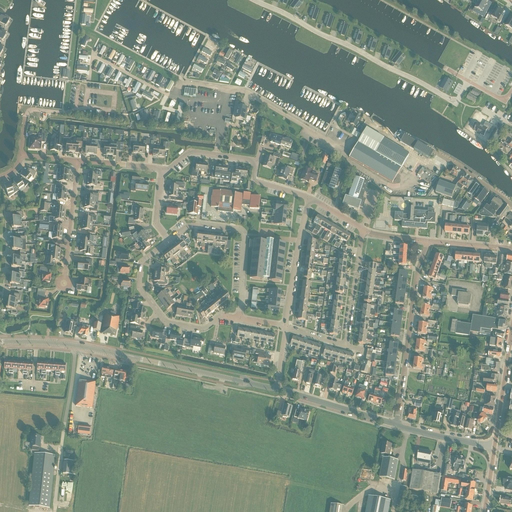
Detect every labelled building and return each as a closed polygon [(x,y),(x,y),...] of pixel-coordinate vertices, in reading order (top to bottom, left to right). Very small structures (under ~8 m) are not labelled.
[(295,0),(290,7),(293,9),(299,1),(302,3),(303,1),(301,0),(295,0)] [(489,1),(487,0),(479,0),(473,12),(484,18),(492,4),(488,2),(489,1)] [(248,7),(254,10),(257,4),(250,1),(248,7)] [(82,11),(92,13),(92,8),(87,7),(87,3),(83,2),(82,11)] [(311,10),(309,15),(312,16),(311,19),(315,21),(319,9),(315,8),(315,7),(312,6),(312,8),(315,9),(314,11),(311,10)] [(503,11),(496,7),(491,16),(498,20),(497,22),(500,23),(503,18),(500,16),(501,15),(503,11)] [(8,21),(10,18),(0,12),(0,16),(1,17),(0,18),(0,23),(5,27),(5,28),(9,21),(8,21)] [(340,25),(338,31),(341,32),(340,35),(344,36),(348,25),(344,24),(345,23),(341,22),(341,24),(344,25),(343,26),(340,25)] [(359,31),(356,30),(355,32),(358,33),(355,43),(359,44),(363,33),(359,32),(359,31)] [(86,36),(84,40),(82,39),(80,45),(85,47),(88,37),(86,36)] [(325,47),(328,40),(321,36),(317,43),(325,47)] [(201,50),(209,55),(211,51),(203,47),(201,50)] [(228,59),(232,50),(228,48),(223,57),(228,59)] [(107,57),(111,59),(116,51),(112,49),(107,57)] [(399,52),(391,62),(395,64),(401,57),(404,58),(405,56),(402,54),(402,55),(399,52)] [(121,54),(116,63),(120,64),(124,55),(121,54)] [(205,63),(209,57),(206,56),(205,58),(199,55),(197,59),(205,63)] [(241,67),(250,73),(253,69),(243,63),(241,67)] [(214,79),(217,80),(221,72),(214,69),(212,73),(216,74),(214,79)] [(146,78),(151,80),(155,72),(151,70),(146,78)] [(225,77),(225,73),(220,73),(220,82),(228,82),(228,77),(225,77)] [(155,83),(159,85),(164,77),(160,75),(155,83)] [(165,89),(169,91),(174,82),(169,79),(165,89)] [(450,81),(444,79),(439,88),(445,91),(450,81)] [(143,87),(141,93),(146,96),(149,89),(143,87)] [(185,88),(184,96),(195,97),(196,90),(185,88)] [(481,93),(474,89),(471,93),(478,97),(481,93)] [(475,103),(477,99),(469,94),(466,99),(475,103)] [(244,120),(246,112),(245,112),(245,108),(237,106),(236,111),(237,112),(236,118),(244,120)] [(477,116),(480,117),(479,118),(485,121),(488,115),(479,111),(477,116)] [(354,116),(351,114),(347,122),(355,127),(360,118),(355,115),(354,116)] [(497,123),(492,120),(489,127),(484,125),(483,127),(478,124),(475,123),(472,129),(474,130),(474,131),(484,136),(486,132),(489,133),(492,129),(493,130),(497,123)] [(409,155),(408,153),(383,139),(384,138),(366,128),(349,157),(392,183),(409,155)] [(499,137),(501,133),(494,130),(488,141),(494,144),(496,140),(497,141),(499,137)] [(38,139),(31,138),(30,144),(29,149),(34,150),(35,149),(40,149),(40,143),(44,143),(45,135),(39,134),(38,139)] [(51,140),(50,151),(58,152),(58,144),(62,145),(63,136),(56,135),(56,141),(51,140)] [(280,146),(280,145),(282,138),(273,135),(270,143),(280,146)] [(400,142),(429,158),(433,152),(404,135),(400,142)] [(72,152),(73,142),(70,142),(70,139),(64,138),(63,146),(66,146),(66,152),(69,153),(69,152),(72,152)] [(139,154),(140,145),(136,144),(136,139),(131,138),(130,145),(134,146),(133,153),(139,154)] [(280,145),(290,148),(293,140),(285,138),(285,139),(282,138),(280,145)] [(76,142),(73,142),(72,152),(75,152),(75,153),(78,153),(78,147),(82,148),(82,140),(76,139),(76,142)] [(143,145),(140,145),(139,154),(144,154),(145,145),(149,146),(150,140),(146,139),(146,141),(144,141),(143,145)] [(92,143),(91,154),(96,155),(97,150),(100,150),(100,141),(95,140),(95,143),(92,143)] [(505,142),(503,144),(499,141),(495,146),(507,155),(511,150),(511,149),(511,148),(511,147),(511,140),(508,145),(505,142)] [(85,154),(91,154),(92,143),(86,142),(86,141),(83,141),(83,148),(86,149),(85,154)] [(158,157),(159,148),(159,146),(156,145),(156,143),(154,143),(154,141),(151,141),(150,148),(153,149),(153,156),(158,157)] [(107,155),(110,155),(111,145),(111,142),(101,142),(101,149),(104,149),(104,155),(107,156),(107,155)] [(111,145),(110,155),(113,155),(112,156),(116,156),(116,151),(120,151),(120,143),(117,143),(116,146),(111,145)] [(163,148),(159,148),(158,157),(164,157),(165,150),(169,150),(169,143),(163,143),(163,148)] [(292,153),(290,159),(296,161),(298,156),(292,153)] [(271,169),(274,159),(266,156),(262,166),(271,169)] [(201,172),(202,163),(196,163),(196,168),(192,168),(191,176),(197,177),(197,174),(198,172),(201,172)] [(220,179),(222,166),(216,165),(215,172),(212,172),(211,178),(220,179)] [(228,167),(222,166),(220,179),(223,179),(223,181),(229,182),(230,174),(227,174),(228,167)] [(450,173),(452,175),(451,176),(456,178),(460,171),(454,166),(450,173)] [(57,170),(56,175),(59,176),(68,177),(69,171),(63,170),(63,168),(57,167),(57,170)] [(292,175),(294,169),(287,167),(286,170),(281,168),(278,178),(286,180),(288,174),(292,175)] [(241,180),(242,169),(236,168),(235,175),(232,175),(231,182),(237,182),(237,180),(240,180),(241,180)] [(312,170),(305,168),(300,180),(302,181),(305,183),(306,182),(308,183),(309,179),(316,182),(318,175),(311,172),(312,170)] [(21,176),(23,178),(28,182),(32,178),(33,179),(36,172),(28,169),(27,173),(24,171),(24,172),(23,171),(21,175),(21,176)] [(334,175),(325,172),(321,184),(324,185),(325,184),(330,186),(329,189),(334,190),(336,187),(338,187),(341,178),(338,177),(340,171),(335,170),(334,175)] [(87,180),(97,181),(97,177),(100,178),(101,172),(95,171),(95,174),(88,174),(87,180)] [(464,184),(469,177),(464,174),(458,183),(456,186),(461,190),(463,187),(464,187),(465,185),(464,184)] [(56,181),(55,184),(61,185),(61,182),(68,183),(68,177),(59,176),(56,175),(56,181)] [(355,178),(351,177),(349,182),(353,183),(348,198),(345,197),(342,205),(354,209),(353,210),(354,210),(354,209),(358,210),(359,206),(362,208),(365,199),(362,198),(368,182),(369,183),(355,178)] [(474,181),(469,177),(464,184),(465,185),(464,187),(467,190),(474,181)] [(13,182),(15,184),(19,190),(24,187),(25,188),(29,183),(28,182),(23,178),(20,181),(18,178),(17,179),(16,178),(14,181),(13,182)] [(97,184),(97,181),(87,180),(87,186),(93,187),(93,189),(101,190),(102,187),(100,186),(100,184),(97,184)] [(440,181),(436,192),(451,198),(452,198),(456,187),(440,181)] [(15,184),(11,187),(10,183),(9,183),(5,185),(4,185),(9,198),(19,190),(15,184)] [(147,191),(148,184),(136,183),(136,187),(132,187),(131,191),(136,192),(136,190),(147,191)] [(170,185),(169,191),(178,192),(178,189),(184,189),(185,184),(177,183),(177,186),(170,185)] [(473,197),(480,187),(475,184),(468,193),(473,197)] [(57,195),(66,196),(67,190),(60,189),(61,187),(55,186),(55,189),(57,189),(57,195)] [(475,200),(473,203),(477,206),(479,203),(481,204),(489,193),(482,188),(474,199),(475,200)] [(220,192),(213,191),(212,196),(211,196),(211,201),(211,207),(218,208),(218,211),(217,211),(233,213),(233,211),(240,212),(241,205),(250,206),(249,208),(259,210),(260,197),(250,195),(250,194),(243,193),(243,194),(235,193),(235,192),(220,190),(220,192)] [(178,192),(169,191),(168,197),(176,198),(175,201),(182,202),(183,196),(177,195),(178,192)] [(86,196),(85,202),(95,203),(98,203),(99,194),(92,193),(92,196),(86,196)] [(66,202),(66,196),(57,195),(56,201),(54,200),(53,203),(59,204),(59,201),(66,202)] [(486,205),(483,209),(479,214),(481,216),(481,217),(497,218),(505,207),(506,206),(504,205),(504,204),(495,198),(489,206),(486,205)] [(201,201),(196,200),(196,203),(190,203),(189,214),(196,215),(197,207),(200,207),(201,201)] [(464,201),(458,209),(465,210),(469,204),(466,202),(464,201)] [(95,203),(85,202),(84,208),(91,208),(91,211),(96,211),(97,206),(94,206),(95,203)] [(287,203),(273,202),(273,204),(276,205),(276,210),(286,211),(287,203)] [(181,209),(181,205),(175,205),(174,208),(167,207),(167,214),(177,215),(177,209),(181,209)] [(135,215),(143,217),(144,211),(137,210),(138,207),(132,206),(131,215),(135,216),(135,215)] [(505,218),(510,212),(511,211),(510,209),(506,206),(505,207),(497,218),(493,223),(496,225),(500,219),(502,220),(504,217),(505,218)] [(428,211),(414,210),(414,208),(409,207),(408,215),(403,214),(403,213),(395,212),(395,221),(402,221),(402,228),(427,229),(428,223),(435,223),(436,213),(434,213),(434,209),(428,209),(428,211)] [(286,211),(276,210),(275,214),(272,214),(272,217),(275,217),(285,218),(286,211)] [(11,218),(11,223),(21,222),(21,219),(23,219),(23,212),(16,212),(16,215),(12,216),(13,216),(13,218),(11,218)] [(64,215),(55,214),(54,217),(50,217),(49,222),(56,223),(56,220),(64,221),(64,215)] [(82,224),(92,225),(93,221),(96,221),(96,216),(90,215),(90,218),(83,217),(82,224)] [(143,222),(143,217),(135,215),(135,216),(134,219),(129,218),(128,224),(135,225),(136,221),(143,222)] [(312,233),(314,235),(323,220),(317,216),(313,223),(317,225),(314,229),(312,233)] [(285,218),(275,217),(274,222),(271,221),(271,224),(284,225),(285,218)] [(322,228),(324,229),(328,223),(323,220),(314,235),(316,236),(319,232),(322,228)] [(21,222),(11,223),(12,228),(14,228),(14,230),(13,230),(18,230),(18,233),(24,233),(24,226),(22,226),(21,222)] [(327,237),(330,233),(334,226),(328,223),(324,229),(328,231),(323,240),(325,241),(327,237)] [(484,234),(486,236),(487,235),(490,235),(491,228),(488,228),(488,224),(475,223),(474,231),(477,232),(476,236),(483,236),(484,234)] [(92,228),(92,225),(82,224),(82,230),(88,230),(88,233),(94,234),(95,228),(92,228)] [(502,235),(507,228),(502,224),(497,231),(502,235)] [(330,233),(335,236),(339,229),(334,226),(330,233)] [(339,229),(335,236),(341,239),(345,232),(339,229)] [(138,243),(139,242),(148,235),(144,230),(139,235),(137,232),(132,236),(138,243)] [(345,232),(341,239),(346,242),(350,236),(345,232)] [(139,242),(141,245),(139,246),(143,252),(150,247),(147,243),(151,240),(148,235),(139,242)] [(214,249),(215,236),(210,235),(208,243),(213,244),(212,246),(212,247),(208,246),(207,253),(213,254),(214,249)] [(12,240),(12,245),(25,245),(26,240),(26,237),(20,237),(20,240),(12,240)] [(81,239),(80,245),(90,246),(93,247),(94,238),(88,237),(87,240),(81,239)] [(227,237),(221,237),(220,245),(224,245),(224,248),(223,250),(226,251),(226,249),(230,249),(231,241),(227,241),(227,237)] [(266,242),(250,240),(249,248),(253,248),(251,275),(252,276),(252,279),(262,280),(263,278),(269,279),(269,281),(279,282),(280,279),(281,279),(285,244),(273,243),(273,241),(266,240),(266,242)] [(177,245),(185,256),(187,254),(185,252),(183,251),(187,248),(182,241),(177,245)] [(12,245),(12,250),(20,250),(20,253),(25,253),(25,250),(25,245),(12,245)] [(51,251),(50,254),(60,255),(61,249),(54,249),(54,246),(48,245),(48,250),(51,251)] [(90,246),(80,245),(79,251),(86,252),(86,255),(92,256),(92,250),(89,250),(90,246)] [(172,249),(177,255),(180,253),(182,255),(181,255),(183,257),(185,256),(177,245),(172,249)] [(174,258),(177,255),(172,249),(167,252),(175,263),(177,262),(176,259),(175,260),(174,258)] [(173,265),(175,263),(167,252),(162,256),(167,263),(171,260),(172,262),(173,265)] [(115,259),(115,262),(121,263),(121,260),(128,260),(129,253),(120,253),(119,260),(115,259)] [(60,255),(50,254),(50,258),(47,257),(46,263),(46,265),(55,266),(55,261),(59,261),(60,255)] [(12,257),(11,262),(21,263),(25,263),(25,255),(20,255),(20,258),(12,257)] [(436,255),(434,260),(441,263),(443,257),(436,255)] [(85,263),(78,262),(77,269),(88,270),(88,266),(91,267),(92,260),(86,260),(85,263)] [(441,263),(434,260),(432,266),(439,268),(441,263)] [(21,263),(11,262),(11,267),(19,268),(19,271),(24,271),(25,268),(21,268),(21,263)] [(115,262),(115,266),(118,266),(117,273),(120,273),(129,274),(130,267),(123,266),(123,263),(121,263),(115,262)] [(369,264),(368,271),(381,272),(381,270),(378,269),(378,270),(376,270),(376,265),(369,264)] [(432,266),(430,271),(438,274),(439,268),(432,266)] [(47,275),(48,268),(40,267),(39,277),(42,277),(42,283),(46,283),(46,282),(49,283),(50,275),(47,275)] [(155,270),(154,276),(165,277),(165,273),(168,273),(169,269),(166,268),(161,267),(161,270),(155,270)] [(445,279),(446,277),(440,275),(438,274),(430,271),(428,277),(435,280),(437,276),(445,279)] [(11,274),(10,279),(20,280),(20,277),(24,278),(24,272),(19,272),(18,275),(11,274)] [(165,277),(154,276),(154,282),(160,282),(159,285),(164,286),(167,285),(167,281),(164,281),(165,277)] [(511,290),(511,285),(511,277),(507,276),(506,280),(504,280),(503,287),(505,287),(505,289),(511,290)] [(20,280),(10,279),(10,284),(17,285),(17,288),(23,289),(24,281),(20,280)] [(130,288),(130,281),(122,280),(121,287),(123,287),(123,290),(127,290),(127,287),(130,288)] [(85,284),(77,283),(77,291),(87,292),(87,288),(90,288),(91,282),(85,281),(85,284)] [(343,288),(330,286),(330,288),(333,289),(333,288),(335,288),(335,293),(342,294),(343,288)] [(223,293),(219,295),(225,302),(229,298),(221,287),(219,289),(221,291),(223,293)] [(38,289),(37,292),(36,302),(40,302),(39,308),(44,308),(44,307),(47,307),(48,300),(44,300),(45,293),(44,293),(44,290),(38,289)] [(373,290),(365,289),(364,295),(377,297),(378,295),(374,294),(374,295),(372,295),(373,290)] [(472,295),(464,293),(465,291),(452,289),(451,296),(459,297),(458,305),(469,307),(469,305),(470,305),(472,295)] [(280,291),(267,290),(267,292),(270,293),(269,297),(280,298),(280,291)] [(160,301),(171,293),(170,292),(167,294),(165,291),(157,296),(160,301)] [(160,301),(164,305),(171,299),(170,297),(173,295),(171,293),(160,301)] [(8,298),(7,303),(17,305),(17,301),(19,302),(20,295),(14,294),(14,297),(9,296),(10,297),(10,298),(8,298)] [(213,294),(211,295),(220,305),(225,302),(219,295),(216,298),(215,296),(213,294)] [(213,300),(210,303),(215,309),(220,305),(211,295),(210,297),(211,299),(212,298),(213,300)] [(269,297),(266,297),(266,300),(269,300),(269,305),(279,306),(280,298),(269,297)] [(171,299),(164,305),(167,310),(175,304),(171,299)] [(204,301),(202,303),(211,313),(215,309),(210,303),(208,305),(206,303),(204,301)] [(17,305),(7,303),(6,308),(8,309),(7,310),(7,311),(11,311),(11,314),(17,315),(18,309),(16,308),(17,305)] [(211,313),(202,303),(200,304),(202,306),(204,308),(201,311),(199,313),(203,318),(205,316),(206,317),(211,313)] [(143,305),(135,304),(134,310),(135,310),(134,313),(137,314),(146,316),(147,310),(142,309),(143,305)] [(279,306),(269,305),(268,310),(265,309),(265,312),(278,313),(279,306)] [(500,305),(499,312),(498,312),(497,312),(496,315),(497,316),(498,316),(498,317),(506,318),(508,306),(500,305)] [(362,312),(375,314),(375,311),(372,311),(372,312),(370,311),(370,307),(363,306),(362,312)] [(146,316),(137,314),(134,313),(134,317),(131,316),(130,323),(139,325),(140,320),(144,321),(146,316)] [(105,314),(101,334),(115,337),(117,329),(120,317),(105,314)] [(452,320),(450,333),(469,336),(470,332),(480,333),(480,334),(490,336),(491,330),(492,329),(504,331),(505,327),(506,321),(494,319),(494,318),(473,315),(472,324),(457,322),(457,320),(452,320)] [(66,329),(65,333),(72,334),(74,326),(76,327),(78,319),(74,318),(73,321),(66,319),(64,329),(66,329)] [(360,325),(373,326),(373,324),(370,323),(370,324),(368,324),(369,319),(361,318),(360,325)] [(94,323),(93,330),(100,331),(101,324),(94,323)] [(89,326),(81,324),(81,327),(80,327),(78,334),(83,335),(82,336),(87,337),(89,329),(89,326)] [(141,339),(142,332),(136,330),(136,327),(130,326),(130,329),(133,330),(132,337),(141,339)] [(242,341),(244,341),(244,338),(246,329),(239,328),(237,337),(242,338),(242,341)] [(337,329),(325,328),(324,330),(328,330),(330,330),(329,335),(337,336),(337,329)] [(253,331),(246,329),(244,338),(249,339),(249,342),(251,342),(252,339),(251,339),(253,331)] [(163,331),(163,332),(153,330),(152,337),(162,339),(160,344),(165,345),(166,336),(167,331),(163,331)] [(260,332),(253,331),(251,339),(252,339),(257,340),(256,343),(258,344),(259,341),(260,332)] [(359,337),(371,339),(372,336),(368,336),(368,337),(366,336),(367,332),(359,331),(359,337)] [(259,341),(264,342),(263,345),(265,345),(266,342),(267,333),(260,332),(259,341)] [(266,342),(271,343),(270,346),(272,346),(275,335),(267,333),(266,342)] [(178,346),(183,347),(184,340),(180,339),(181,336),(171,334),(170,340),(179,342),(178,346)] [(297,347),(300,339),(293,337),(290,345),(295,347),(294,349),(296,350),(297,347)] [(184,340),(183,347),(186,347),(186,348),(193,349),(193,347),(200,348),(201,344),(203,344),(204,340),(194,338),(193,342),(187,341),(184,340)] [(304,349),(307,341),(300,339),(297,347),(302,349),(301,352),(303,352),(304,349)] [(502,348),(503,340),(491,339),(490,346),(491,347),(490,351),(497,352),(498,348),(502,348)] [(311,352),(314,343),(307,341),(304,349),(309,351),(308,354),(310,355),(311,352)] [(321,345),(314,343),(311,352),(316,353),(315,356),(317,357),(321,345)] [(223,355),(225,347),(215,345),(215,344),(212,344),(210,352),(214,352),(214,353),(223,355)] [(330,360),(330,357),(332,349),(325,347),(323,356),(328,357),(328,360),(330,360)] [(248,354),(249,349),(241,348),(240,351),(234,350),(232,359),(244,361),(245,353),(248,354)] [(330,357),(335,359),(335,362),(337,362),(337,359),(340,351),(332,349),(330,357)] [(269,366),(270,357),(262,356),(263,352),(257,351),(256,355),(259,355),(257,363),(269,366)] [(344,361),(347,352),(340,351),(337,359),(342,361),(342,363),(344,364),(345,361),(344,361)] [(501,357),(502,352),(489,351),(488,358),(494,359),(494,356),(501,357)] [(354,354),(347,352),(344,361),(345,361),(349,362),(349,365),(351,366),(354,354)] [(494,362),(494,359),(486,358),(486,366),(482,365),(481,371),(499,373),(500,362),(494,362)] [(295,369),(295,371),(295,370),(292,380),(298,381),(303,362),(297,361),(295,369)] [(370,367),(371,363),(363,361),(362,365),(363,365),(361,371),(367,373),(369,367),(370,367)] [(33,363),(26,362),(25,375),(27,375),(27,370),(32,371),(33,363)] [(332,363),(327,362),(327,366),(332,367),(330,373),(335,374),(336,367),(332,366),(332,363)] [(66,364),(59,363),(58,376),(60,376),(60,371),(65,372),(66,364)] [(107,375),(108,368),(103,367),(100,366),(99,372),(101,373),(101,374),(102,374),(101,377),(105,378),(105,375),(107,375)] [(309,370),(309,371),(308,375),(306,383),(311,384),(314,373),(315,374),(316,371),(309,370)] [(318,375),(317,374),(314,385),(316,386),(316,387),(318,387),(318,386),(320,387),(321,384),(323,384),(325,378),(322,377),(323,375),(320,374),(320,375),(318,375)] [(338,383),(339,381),(331,380),(329,389),(336,391),(337,389),(341,390),(343,384),(338,383)] [(92,409),(96,382),(83,381),(82,383),(79,382),(76,407),(92,409)] [(349,387),(347,394),(352,396),(354,388),(355,384),(356,382),(353,381),(352,384),(351,387),(351,388),(349,387)] [(190,396),(195,397),(196,390),(166,385),(165,396),(189,400),(190,396)] [(358,390),(355,397),(363,399),(365,392),(364,392),(365,391),(366,387),(359,385),(358,389),(358,390)] [(377,391),(375,391),(373,395),(370,394),(368,401),(374,403),(377,391)] [(379,396),(380,392),(377,391),(374,403),(380,405),(382,397),(379,396)] [(485,407),(494,410),(494,407),(496,397),(486,395),(484,405),(485,405),(484,408),(485,407)] [(289,417),(292,407),(284,405),(282,413),(278,412),(276,418),(282,419),(283,416),(289,417)] [(492,416),(494,410),(485,407),(484,408),(483,413),(479,412),(479,413),(484,414),(492,416)] [(409,408),(408,413),(408,418),(415,419),(416,414),(416,410),(409,408)] [(443,415),(444,410),(435,408),(434,413),(432,422),(441,424),(443,415)] [(297,418),(307,421),(309,412),(300,409),(299,411),(296,411),(294,417),(297,418)] [(483,415),(484,414),(479,413),(478,415),(477,422),(478,421),(480,424),(483,422),(487,419),(489,421),(491,419),(492,417),(483,415)] [(453,414),(452,417),(451,417),(450,417),(449,419),(449,420),(449,421),(450,422),(451,422),(451,426),(456,427),(457,418),(459,419),(460,415),(453,414)] [(466,415),(463,415),(462,418),(460,417),(458,427),(463,429),(466,415)] [(474,422),(469,420),(467,420),(465,429),(472,430),(474,422)] [(89,435),(90,427),(78,425),(77,433),(89,435)] [(40,448),(41,443),(40,443),(40,437),(32,436),(31,443),(33,443),(33,446),(32,446),(32,450),(39,451),(39,447),(40,448)] [(394,480),(398,460),(388,458),(389,455),(390,455),(392,444),(383,443),(381,454),(385,454),(384,458),(383,458),(380,477),(394,480)] [(430,461),(431,452),(428,451),(428,452),(419,450),(418,458),(417,462),(430,465),(431,461),(430,461)] [(49,508),(55,455),(34,453),(29,506),(49,508)] [(75,475),(76,462),(64,461),(63,474),(75,475)] [(362,470),(361,477),(367,477),(367,480),(370,480),(371,470),(362,470)] [(430,492),(430,493),(437,494),(440,474),(433,473),(413,470),(410,489),(430,492)] [(460,485),(461,479),(443,476),(441,490),(442,490),(441,493),(446,494),(447,491),(448,483),(460,485)] [(503,484),(507,485),(506,490),(511,490),(511,478),(504,477),(503,484)] [(402,506),(406,487),(401,486),(397,505),(402,506)] [(422,502),(424,494),(411,492),(409,500),(422,502)] [(472,501),(473,495),(458,492),(458,496),(461,496),(465,497),(465,500),(472,501)] [(370,496),(366,511),(387,511),(390,500),(370,496)] [(452,500),(442,498),(440,507),(450,508),(452,500)] [(511,506),(511,499),(501,498),(500,504),(511,506)]
